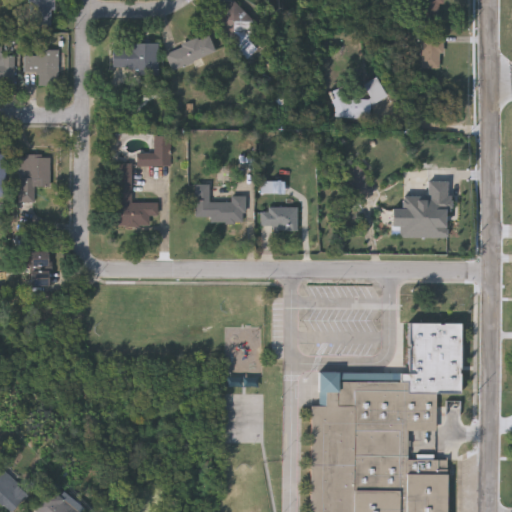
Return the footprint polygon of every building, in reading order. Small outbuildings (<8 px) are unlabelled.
[(29,0),(53,0),(53,27),(29,27),(29,0)] [(421,0),(440,0),(440,18),(421,18),(421,0)] [(213,17),(234,1),(251,23),(230,39),(213,17)] [(421,69),(421,34),(442,34),(442,69),(421,69)] [(215,53),(171,70),(164,52),(208,35),(215,53)] [(0,39),(1,39),(1,55),(15,55),(15,83),(0,83),(0,39)] [(157,44),(157,72),(112,72),(112,44),(157,44)] [(58,87),(38,87),(38,73),(24,73),(24,55),(33,55),(33,50),(58,50),(58,87)] [(370,103),(371,115),(336,118),(334,94),(365,91),(364,81),(382,80),(384,101),(370,103)] [(136,165),(136,155),(154,155),(154,136),(170,136),(170,165),(136,165)] [(20,188),(20,156),(50,156),(50,188),(20,188)] [(112,164),(131,164),(130,202),(158,203),(158,217),(149,217),(149,228),(112,227),(112,164)] [(245,222),(209,223),(209,217),(194,217),(194,185),(210,185),(210,196),(245,195),(245,222)] [(373,210),(384,232),(426,211),(415,189),(373,210)] [(297,207),(297,229),(261,229),(261,207),(297,207)] [(29,287),(29,251),(50,251),(49,287),(29,287)] [(317,374),(405,376),(406,320),(462,321),(460,394),(435,394),(434,433),(407,433),(407,460),(446,460),(445,511),(310,511),(312,408),(317,409),(317,374)] [(0,468),(27,495),(9,511),(7,511),(0,505),(0,468)] [(36,511),(32,508),(48,489),(75,511),(36,511)]
